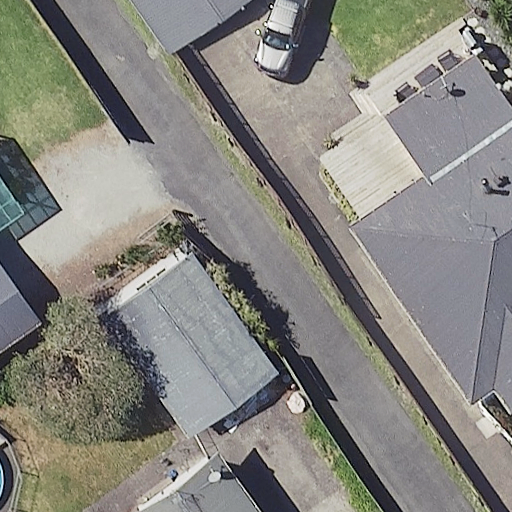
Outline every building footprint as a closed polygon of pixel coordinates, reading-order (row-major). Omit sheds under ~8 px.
[(242,0),(130,0),(170,53),(242,0)] [(370,255),(488,430),(504,420),(511,431),(511,71),(407,142),(448,203),(370,255)] [(0,334),(72,284),(0,179),(0,334)] [(273,364),(193,249),(108,308),(188,423),(273,364)] [(268,511),(219,443),(130,506),(133,511),(268,511)]
